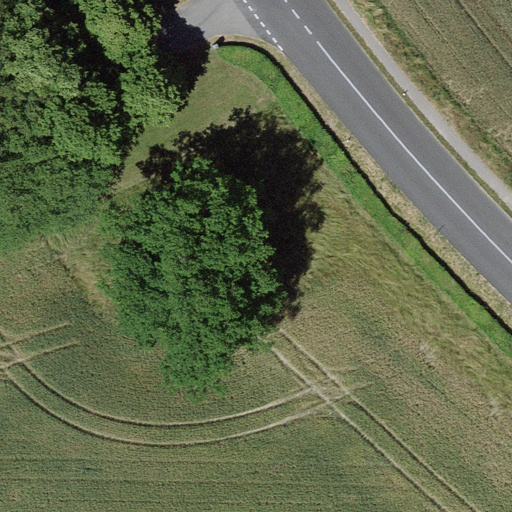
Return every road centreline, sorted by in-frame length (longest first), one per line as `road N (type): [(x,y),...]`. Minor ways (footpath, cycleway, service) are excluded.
road 1 (tertiary): [(285,0),(384,127),(511,265)]
road 2 (track): [(0,110),(269,0)]
